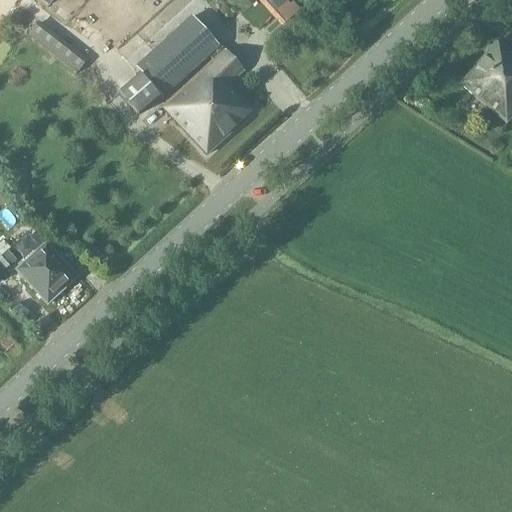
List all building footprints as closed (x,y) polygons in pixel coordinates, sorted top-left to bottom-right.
[(259,0),(258,1),(282,28),(301,11),(293,2),(290,4),(285,0),(259,0)] [(213,62),(160,110),(206,156),(254,111),(230,87),(244,73),(222,48),(220,49),(192,17),(135,69),(163,100),(209,58),(213,62)] [(38,22),(28,35),(77,74),(87,61),(38,22)] [(511,52),(498,41),(459,85),(507,125),(511,118),(511,52)] [(285,113),(297,101),(269,73),(257,84),(285,113)] [(119,96),(138,118),(159,99),(140,77),(119,96)] [(8,252),(1,258),(9,268),(16,261),(17,262),(37,244),(27,233),(7,251),(8,252)] [(42,249),(17,272),(32,288),(49,307),(79,279),(77,277),(62,261),(56,254),(51,248),(47,244),(42,249)]
